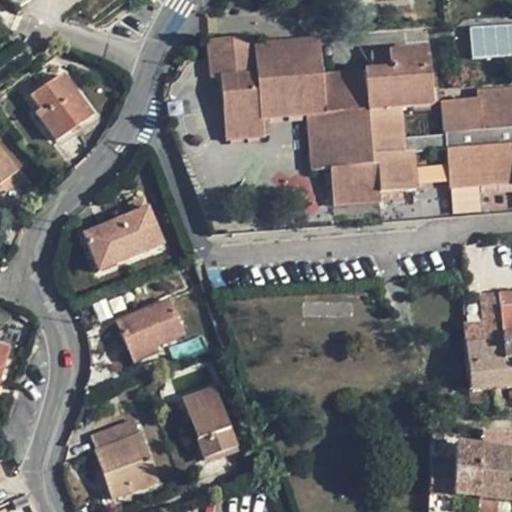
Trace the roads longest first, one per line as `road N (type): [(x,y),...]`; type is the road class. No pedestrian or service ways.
road 1 (residential): [(143,112),(202,252),(424,239),(511,222)]
road 2 (residential): [(51,511),(39,452),(68,380),(64,346),(30,270)]
road 3 (residential): [(30,270),(44,224),(143,112)]
road 4 (residential): [(143,112),(173,19),(188,0)]
